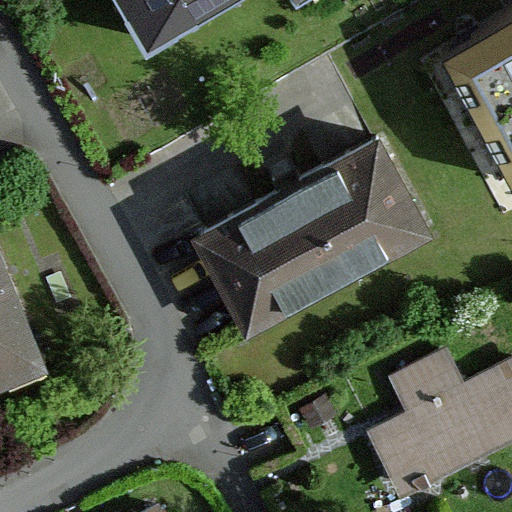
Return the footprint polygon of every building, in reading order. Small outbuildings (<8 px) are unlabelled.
[(124,0),(146,37),(209,0),(124,0)] [(441,44),(511,179),(511,0),(441,44)] [(199,229),(248,317),(424,221),(376,133),(199,229)] [(0,366),(43,348),(0,247),(0,366)] [(412,412),(373,431),(399,481),(511,424),(511,360),(465,385),(446,348),(393,375),(412,412)] [(110,511),(165,511),(153,490),(110,511)]
